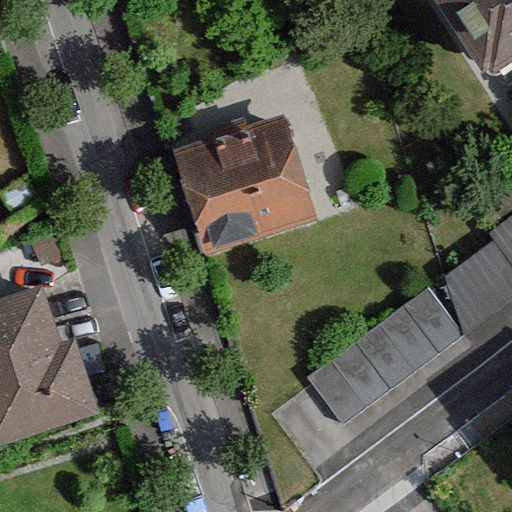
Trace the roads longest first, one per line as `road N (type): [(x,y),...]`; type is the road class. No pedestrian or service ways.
road 1 (residential): [(49,0),(205,511)]
road 2 (residential): [(302,511),(511,358)]
